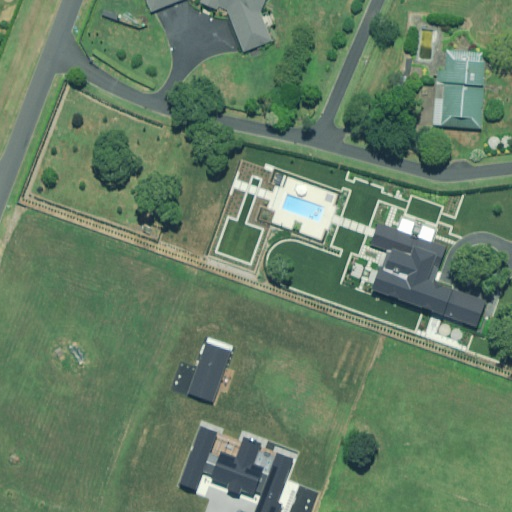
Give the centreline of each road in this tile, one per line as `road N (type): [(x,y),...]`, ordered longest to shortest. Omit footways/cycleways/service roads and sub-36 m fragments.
road 1 (residential): [(83,67),(147,100),(434,173),(511,167)]
road 2 (residential): [(73,0),(0,193)]
